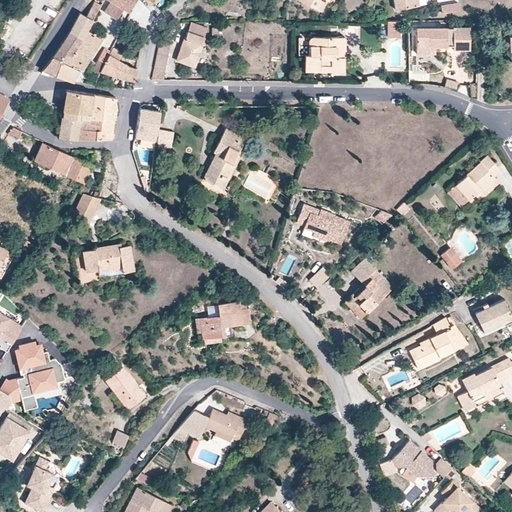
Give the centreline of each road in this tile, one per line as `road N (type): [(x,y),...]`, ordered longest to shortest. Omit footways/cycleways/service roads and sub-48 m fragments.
road 1 (residential): [(143,94),(423,97),(465,105),(499,124)]
road 2 (residential): [(345,408),(301,323),(140,201),(120,144)]
road 3 (residential): [(345,408),(316,418),(216,380),(192,389),(86,511)]
